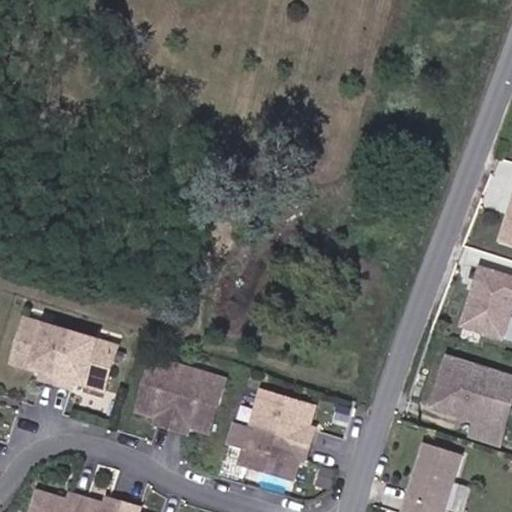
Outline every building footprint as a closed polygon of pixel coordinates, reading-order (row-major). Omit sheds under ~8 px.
[(511,211),(503,239),(511,242),(511,211)] [(465,326),(505,338),(511,316),(511,276),(483,268),(465,326)] [(59,386),(74,337),(29,324),(16,366),(37,372),(38,368),(48,371),(45,381),(59,386)] [(120,351),(74,337),(59,386),(76,391),(80,380),(87,383),(86,387),(107,393),(120,351)] [(511,377),(454,359),(440,405),(480,418),(496,424),(503,402),(511,404),(511,377)] [(175,430),(191,373),(154,361),(140,412),(154,416),(155,412),(160,414),(158,425),(175,430)] [(227,383),(191,373),(175,430),(191,435),(194,424),(201,426),(200,429),(212,433),(227,383)] [(253,429),(309,446),(313,433),(305,429),(307,423),(312,423),(316,408),(264,392),(253,429)] [(508,427),(511,413),(511,404),(503,402),(496,424),(508,427)] [(501,447),(508,427),(496,424),(480,418),(473,438),(501,447)] [(304,463),(309,446),(253,429),(237,424),(229,447),(246,452),(242,465),(293,481),(297,468),(293,467),(295,460),(304,463)] [(448,511),(467,455),(429,443),(407,511),(448,511)] [(83,511),(86,501),(72,497),(68,508),(62,507),(63,501),(39,495),(34,511),(83,511)] [(121,511),(123,507),(108,503),(105,511),(98,511),(97,511),(99,505),(86,501),(83,511),(121,511)]
